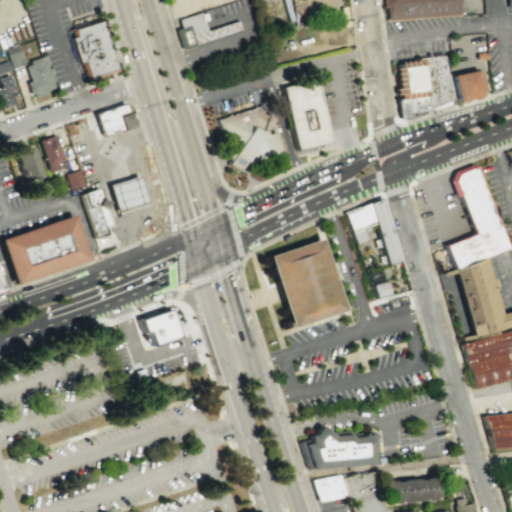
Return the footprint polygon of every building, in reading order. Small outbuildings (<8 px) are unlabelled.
[(383,0),(385,20),(458,13),(456,0),(383,0)] [(511,7),(504,8),(503,0),(511,0),(511,7)] [(181,51),(241,31),(237,20),(206,30),(200,12),(177,20),(180,28),(174,30),(181,51)] [(118,71),(103,26),(100,27),(98,22),(72,30),(74,37),(67,39),(75,65),(82,63),(87,80),(118,71)] [(448,75),(447,37),(483,34),(489,94),(455,104),(448,75)] [(22,63),(15,44),(3,48),(9,68),(22,63)] [(30,96),(54,89),(43,56),(22,62),(28,81),(25,81),(30,96)] [(444,56),(450,101),(427,110),(420,59),(444,56)] [(427,115),(419,58),(391,62),(398,119),(427,115)] [(0,61),(0,71),(8,69),(5,60),(0,61)] [(0,106),(11,103),(6,87),(10,86),(6,74),(0,76),(0,106)] [(293,153),(278,89),(314,80),(329,145),(293,153)] [(124,103),(93,114),(100,137),(131,126),(124,103)] [(232,173),(215,120),(266,103),(283,156),(232,173)] [(62,168),(55,135),(38,138),(45,171),(62,168)] [(39,175),(30,147),(12,152),(22,181),(39,175)] [(502,152),(510,149),(511,148),(511,324),(479,334),(479,336),(460,342),(459,336),(468,334),(451,272),(442,276),(441,272),(450,268),(481,256),(497,313),(511,308),(511,164),(507,166),(502,152)] [(472,165),(453,172),(450,180),(470,233),(441,244),(450,268),(481,256),(503,248),(472,165)] [(63,173),(67,188),(81,185),(78,170),(63,173)] [(114,212),(105,185),(107,184),(121,180),(135,175),(144,202),(129,207),(116,212),(114,212)] [(97,254),(77,195),(97,188),(100,199),(107,203),(105,209),(118,246),(97,254)] [(380,198),(357,207),(358,208),(342,214),(354,245),(367,240),(362,227),(372,224),(384,265),(398,261),(380,198)] [(0,254),(0,238),(70,215),(86,260),(11,286),(0,254)] [(265,255),(316,238),(339,310),(288,327),(276,291),(265,255)] [(374,297),(388,293),(385,281),(371,284),(374,297)] [(175,341),(147,350),(137,318),(164,309),(175,341)] [(511,330),(511,348),(463,362),(459,345),(511,330)] [(470,388),(464,364),(501,354),(508,378),(470,388)] [(480,417),(511,413),(511,445),(488,448),(480,417)] [(305,469),(370,462),(369,449),(371,449),(370,441),(368,439),(370,435),(365,431),(362,434),(360,431),(349,433),(345,430),(327,432),(317,424),(309,434),(305,435),(306,440),(296,442),(305,469)] [(349,511),(344,495),(338,477),(354,471),(355,474),(368,470),(381,511),(349,511)] [(315,500),(309,478),(336,473),(338,477),(344,495),(341,495),(315,500)] [(382,482),(384,505),(435,500),(433,477),(382,482)] [(452,511),(473,511),(472,502),(464,503),(464,497),(451,499),(452,511)]
